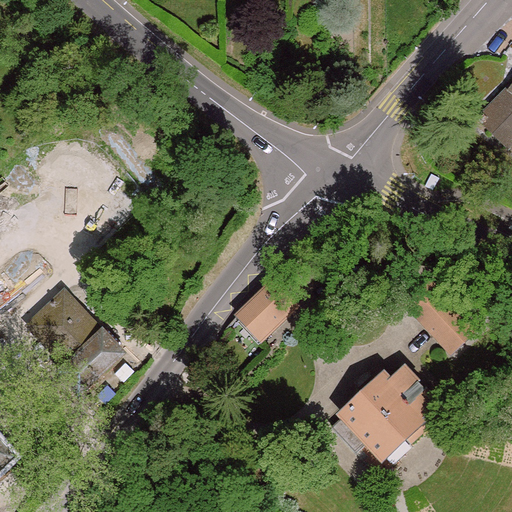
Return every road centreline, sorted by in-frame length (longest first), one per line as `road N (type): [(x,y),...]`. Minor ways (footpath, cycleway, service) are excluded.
road 1 (tertiary): [(57,511),(237,278),(332,175)]
road 2 (tertiary): [(91,1),(252,129),(332,175)]
road 3 (tertiary): [(332,175),(490,0)]
road 4 (tertiary): [(332,175),(511,253)]
